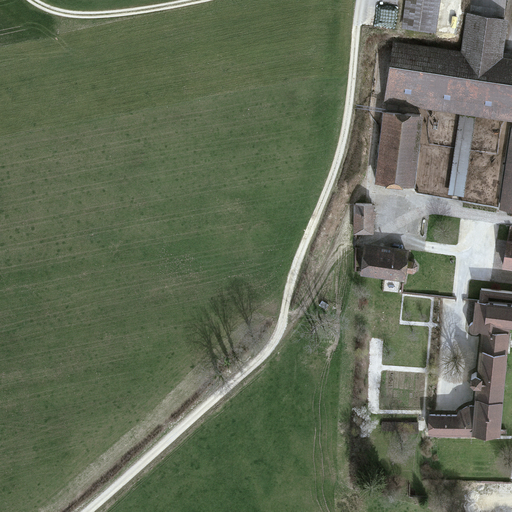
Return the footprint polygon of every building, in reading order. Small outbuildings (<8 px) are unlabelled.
[(404,0),(402,28),(434,32),(437,0),(404,0)] [(462,51),(394,41),(385,99),(461,110),(450,189),(465,191),(476,112),(511,116),(511,58),(501,57),(506,18),(467,13),(462,51)] [(386,111),(378,179),(413,183),(421,115),(386,111)] [(511,128),(511,129),(501,205),(511,206),(511,128)] [(372,204),(356,204),(356,232),(372,232),(372,204)] [(407,248),(365,244),(362,273),(404,277),(404,271),(415,272),(416,265),(405,264),(407,248)] [(511,308),(477,304),(474,325),(472,325),(471,327),(470,329),(470,331),(471,333),(474,334),(477,334),(479,333),(482,333),(509,335),(509,328),(511,328),(511,308)] [(509,335),(482,333),(478,379),(474,379),(471,381),(470,386),(473,390),(477,391),(475,408),(471,408),(468,408),(465,410),(462,412),(460,414),(458,417),(430,417),(430,435),(500,437),(509,335)]
